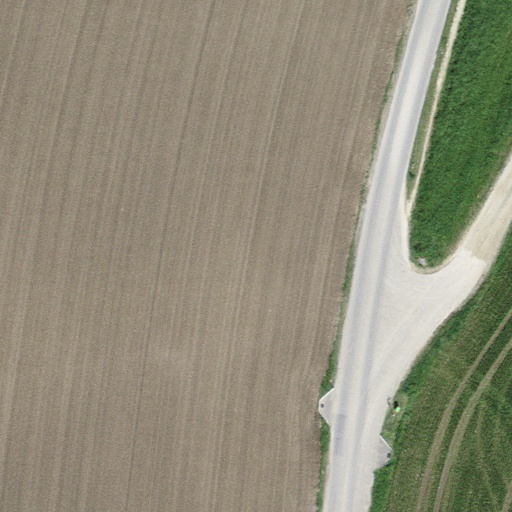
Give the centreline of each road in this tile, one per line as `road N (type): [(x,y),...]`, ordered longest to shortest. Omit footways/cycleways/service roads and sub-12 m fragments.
road 1 (unclassified): [(436,0),(372,257),(339,511)]
road 2 (track): [(354,383),(449,282),(511,179)]
